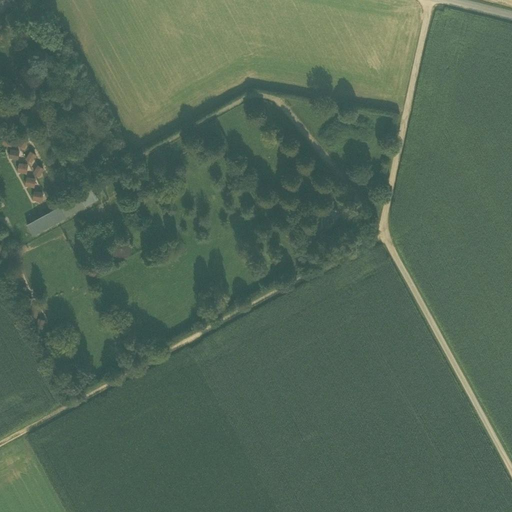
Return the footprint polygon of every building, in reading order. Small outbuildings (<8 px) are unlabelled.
[(43,98),(48,102),(53,94),(49,91),(43,98)] [(51,112),(56,116),(62,109),(57,105),(51,112)] [(10,111),(4,119),(8,122),(14,115),(10,111)] [(59,127),(64,130),(69,123),(64,119),(59,127)] [(18,125),(12,133),(16,136),(22,129),(18,125)] [(67,141),(71,144),(77,137),(72,133),(67,141)] [(12,137),(3,136),(1,145),(11,146),(12,137)] [(29,141),(22,136),(17,145),(24,149),(29,141)] [(74,154),(79,158),(85,150),(80,147),(74,154)] [(118,147),(116,153),(124,156),(126,150),(118,147)] [(19,150),(10,149),(8,158),(18,159),(19,150)] [(36,154),(30,151),(25,159),(31,163),(36,154)] [(112,155),(106,158),(111,166),(116,163),(112,155)] [(27,164),(18,162),(17,171),(26,173),(27,164)] [(101,162),(96,165),(100,173),(106,170),(101,162)] [(44,169),(37,165),(32,173),(39,177),(44,169)] [(90,168),(85,171),(89,179),(95,176),(90,168)] [(81,173),(75,176),(80,184),(85,181),(81,173)] [(35,178),(26,176),(25,185),(34,187),(35,178)] [(70,179),(64,181),(68,190),(73,187),(70,179)] [(91,188),(52,210),(58,221),(97,199),(91,188)] [(43,192),(34,191),(32,200),(41,201),(43,192)] [(32,235),(58,221),(52,210),(26,225),(32,235)] [(116,253),(121,255),(126,253),(129,248),(126,243),(121,240),(116,243),(114,248),(116,253)] [(9,255),(1,253),(0,258),(0,262),(6,265),(9,255)] [(14,267),(7,265),(4,274),(11,276),(14,267)] [(21,277),(13,275),(11,284),(18,286),(21,277)] [(27,288),(20,286),(17,295),(24,297),(27,288)] [(30,308),(33,299),(26,297),(23,306),(30,308)] [(36,319),(39,309),(32,308),(29,317),(36,319)] [(43,330),(45,321),(38,319),(35,328),(43,330)]
